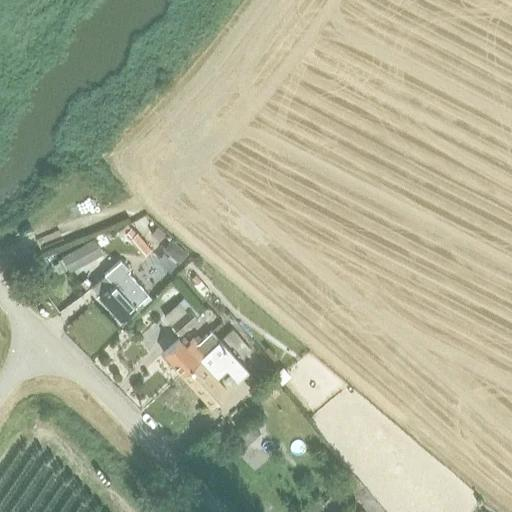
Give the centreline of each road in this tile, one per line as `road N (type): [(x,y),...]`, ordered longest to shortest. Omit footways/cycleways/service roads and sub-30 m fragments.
road 1 (unclassified): [(222,511),(45,339)]
road 2 (track): [(137,200),(10,254)]
